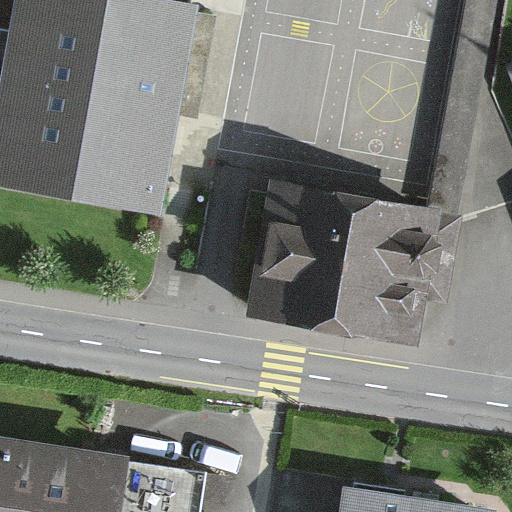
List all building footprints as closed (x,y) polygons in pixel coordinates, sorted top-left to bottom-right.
[(0,0),(0,37),(23,42),(30,0),(0,0)] [(186,11),(129,0),(30,0),(23,42),(0,163),(0,164),(152,192),(186,11)] [(453,218),(275,188),(255,307),(413,334),(421,288),(440,291),(453,218)] [(197,511),(204,472),(0,442),(0,511),(197,511)] [(451,511),(349,496),(346,511),(451,511)]
